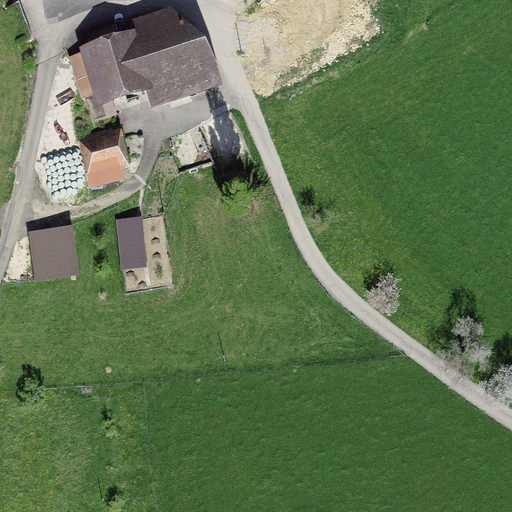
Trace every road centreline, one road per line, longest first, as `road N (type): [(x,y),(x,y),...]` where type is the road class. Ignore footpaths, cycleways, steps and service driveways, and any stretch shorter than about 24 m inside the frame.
road 1 (residential): [(511,418),(371,317),(315,261),(212,12),(200,0)]
road 2 (unclassified): [(0,265),(55,30),(163,0)]
